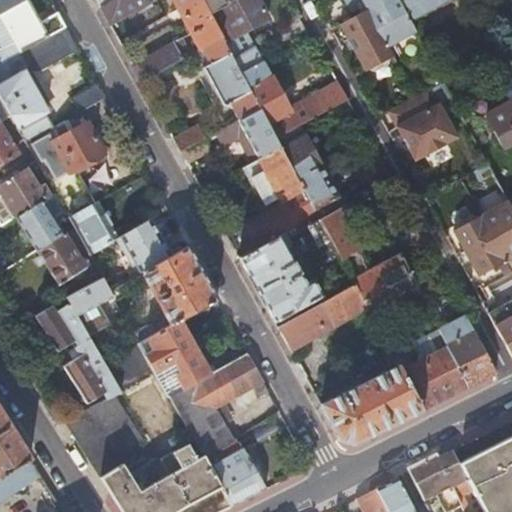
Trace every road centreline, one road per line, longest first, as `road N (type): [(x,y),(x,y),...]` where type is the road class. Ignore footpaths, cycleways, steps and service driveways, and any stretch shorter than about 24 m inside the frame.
road 1 (residential): [(331,479),(72,0)]
road 2 (residential): [(511,388),(298,0)]
road 3 (residential): [(331,479),(511,392)]
road 4 (residential): [(0,370),(89,511)]
